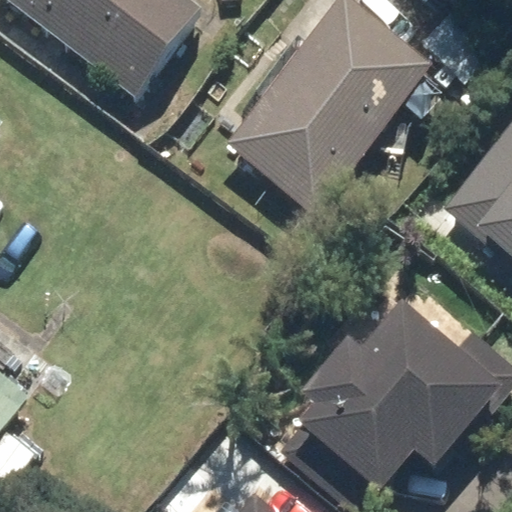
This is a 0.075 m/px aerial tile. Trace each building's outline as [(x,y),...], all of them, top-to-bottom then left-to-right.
[(198,0),(3,0),(144,105),(214,11),(198,0)] [(239,145),(330,220),(446,80),(355,6),(239,145)] [(511,142),(451,214),(511,265),(511,142)] [(329,407),(288,454),(355,511),(383,511),(432,456),(452,472),(511,400),(511,366),(482,341),(474,350),(419,303),(376,353),(367,345),(320,398),(329,407)] [(0,374),(0,450),(37,401),(0,374)] [(283,511),(271,502),(263,511),(283,511)]
